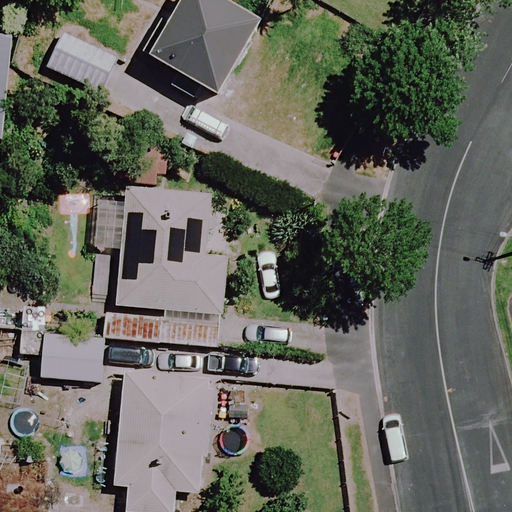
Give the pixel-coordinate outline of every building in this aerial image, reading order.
[(247,29),(195,0),(176,0),(140,66),(207,103),(247,29)] [(116,64),(58,35),(41,70),(99,98),(116,64)] [(10,40),(0,39),(0,141),(3,142),(10,40)] [(137,212),(93,208),(89,250),(123,253),(118,312),(224,322),(231,255),(210,253),(214,215),(188,212),(189,202),(138,197),(137,212)] [(105,346),(22,338),(20,360),(44,362),(42,383),(101,389),(105,346)] [(217,386),(126,379),(116,499),(207,506),(217,386)]
